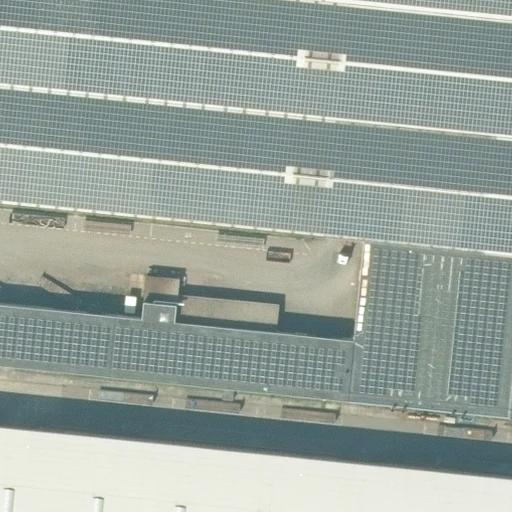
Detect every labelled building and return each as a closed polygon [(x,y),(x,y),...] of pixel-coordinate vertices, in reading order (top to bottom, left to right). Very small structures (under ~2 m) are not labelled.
[(511,0),(389,0),(355,338),(349,399),(509,415),(511,385),(511,0)] [(142,317),(137,377),(349,399),(355,338),(310,334),(277,331),(280,303),(178,293),(180,277),(146,274),(142,317)] [(0,363),(137,377),(142,317),(115,314),(0,302),(0,363)] [(233,400),(234,390),(223,389),(222,399),(233,400)] [(511,511),(511,474),(0,422),(0,511),(511,511)]
